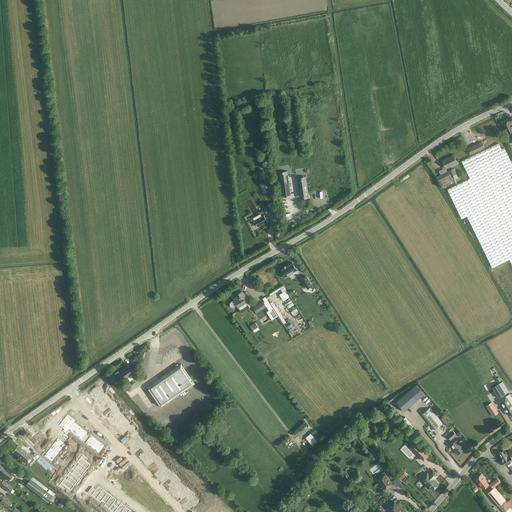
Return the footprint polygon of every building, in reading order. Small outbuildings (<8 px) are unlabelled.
[(511,124),(510,120),(502,124),(509,138),(511,136),(511,124)] [(468,148),(471,155),(485,148),(482,141),(468,148)] [(509,260),(511,266),(511,163),(505,148),(502,149),(499,143),(483,151),(473,156),(461,161),(470,179),(447,190),(461,219),(467,216),(492,268),(509,260)] [(437,176),(443,189),(447,187),(445,184),(453,181),(448,171),(447,172),(446,168),(457,163),(453,155),(442,161),(445,168),(439,171),(440,174),(437,176)] [(283,197),(291,196),(287,172),(279,173),(283,197)] [(300,197),(309,195),(306,179),(297,180),(300,197)] [(263,207),(267,214),(275,209),(271,203),(263,207)] [(255,220),(258,227),(267,222),(264,215),(262,216),(260,214),(253,218),(254,221),(255,220)] [(280,270),(283,275),(284,277),(285,277),(288,275),(297,270),(292,262),(286,266),(286,265),(285,266),(286,266),(285,267),(284,266),(284,267),(280,270)] [(308,289),(312,286),(306,276),(301,279),(308,289)] [(282,292),(279,294),(282,301),(290,297),(283,285),(279,287),(282,292)] [(241,313),(250,308),(245,300),(246,300),(245,297),(246,297),(242,291),(238,294),(240,296),(238,297),(238,296),(232,299),(233,301),(231,302),(230,303),(230,304),(230,305),(231,306),(232,307),(233,307),(234,307),(236,305),(241,313)] [(263,301),(253,308),(256,313),(266,307),(267,308),(269,311),(271,310),(276,317),(278,316),(271,305),(265,297),(262,299),(263,301)] [(181,364),(147,387),(160,407),(194,384),(181,364)] [(495,367),(490,369),(496,382),(501,380),(495,367)] [(132,381),(133,383),(139,379),(132,368),(129,370),(128,368),(119,374),(123,380),(131,375),(134,379),(132,381)] [(102,379),(96,384),(99,387),(105,382),(102,379)] [(492,388),(498,398),(509,392),(503,381),(492,388)] [(425,394),(416,384),(396,402),(404,411),(425,394)] [(97,388),(88,395),(93,400),(101,393),(97,388)] [(101,393),(93,400),(96,404),(105,397),(101,393)] [(506,413),(507,412),(509,415),(511,413),(511,405),(511,404),(511,398),(509,394),(506,396),(507,398),(500,402),(505,409),(504,410),(506,413)] [(105,397),(96,404),(99,408),(108,400),(105,397)] [(108,400),(99,408),(104,414),(110,409),(112,411),(117,407),(114,403),(112,405),(108,400)] [(491,414),(491,413),(496,410),(494,407),(491,402),(486,406),(489,411),(491,414)] [(421,415),(434,430),(442,423),(430,408),(421,415)] [(114,415),(108,420),(111,423),(119,416),(117,413),(120,411),(117,409),(112,413),(114,415)] [(69,416),(63,424),(66,426),(63,430),(66,432),(69,428),(70,427),(75,421),(69,416)] [(449,423),(444,417),(441,419),(446,426),(449,423)] [(306,433),(307,435),(314,430),(311,425),(302,432),(304,434),(306,433)] [(124,426),(118,431),(121,434),(125,431),(126,433),(130,430),(128,428),(127,429),(124,426)] [(81,427),(76,433),(79,436),(84,430),(81,427)] [(447,436),(451,441),(457,435),(451,429),(448,431),(450,433),(447,436)] [(84,430),(80,436),(83,438),(88,432),(84,430)] [(321,438),(315,430),(311,433),(318,442),(321,438)] [(92,435),(87,441),(91,444),(95,438),(92,435)] [(130,442),(126,445),(129,449),(135,444),(133,441),(134,439),(133,437),(129,440),(130,442)] [(450,445),(458,454),(461,452),(462,453),(464,451),(463,450),(464,449),(459,444),(463,442),(460,438),(457,441),(456,440),(450,445)] [(53,443),(51,446),(57,451),(59,448),(53,443)] [(412,449),(420,457),(426,451),(418,443),(412,449)] [(18,445),(13,452),(27,464),(33,457),(18,445)] [(136,445),(130,450),(133,454),(137,450),(139,452),(142,449),(141,447),(139,448),(136,445)] [(143,456),(138,460),(140,462),(142,461),(143,462),(141,463),(148,458),(145,455),(147,453),(145,451),(141,454),(143,456)] [(507,465),(508,467),(511,464),(511,459),(510,456),(508,457),(504,451),(499,454),(503,460),(502,461),(505,466),(507,465)] [(45,453),(43,457),(49,461),(52,458),(45,453)] [(40,457),(37,461),(45,467),(48,463),(40,457)] [(82,461),(80,464),(86,469),(89,465),(86,462),(87,461),(83,458),(81,460),(82,461)] [(149,458),(142,464),(145,468),(150,464),(151,465),(155,462),(153,460),(151,461),(149,458)] [(0,464),(0,472),(0,473),(0,474),(5,478),(10,472),(0,464)] [(158,473),(153,477),(157,480),(163,475),(160,472),(161,470),(159,468),(156,472),(158,473)] [(421,479),(432,490),(439,484),(434,479),(438,475),(433,470),(429,474),(427,472),(421,479)] [(386,474),(385,474),(384,472),(382,473),(380,475),(381,477),(377,480),(383,489),(384,488),(385,490),(392,485),(391,483),(392,483),(386,474)] [(475,479),(484,489),(489,485),(486,481),(487,480),(481,474),(475,479)] [(164,476),(158,481),(161,485),(165,481),(167,482),(170,479),(168,477),(167,479),(164,476)] [(46,487),(46,488),(32,477),(25,485),(41,498),(48,503),(53,496),(53,497),(55,494),(48,488),(46,487)] [(0,478),(0,484),(0,485),(9,493),(14,488),(3,480),(0,478)] [(490,485),(493,488),(500,482),(497,478),(490,485)] [(64,483),(62,485),(66,488),(67,487),(70,489),(73,486),(67,481),(65,484),(64,483)] [(170,490),(168,491),(171,495),(177,490),(175,487),(177,485),(174,483),(168,488),(170,490)] [(495,487),(487,493),(500,508),(507,502),(495,487)] [(94,490),(91,494),(93,496),(94,495),(97,497),(101,491),(98,488),(95,492),(94,490)] [(178,491),(173,497),(176,500),(178,499),(179,500),(185,495),(183,492),(181,494),(178,491)] [(0,502),(8,508),(11,503),(3,498),(0,502)] [(110,498),(105,504),(108,507),(107,508),(109,509),(112,505),(111,504),(113,501),(110,498)] [(188,504),(184,508),(188,511),(191,509),(191,510),(195,506),(191,502),(192,501),(190,499),(186,503),(188,504)] [(386,508),(389,511),(407,511),(399,503),(397,504),(394,501),(386,508)]
